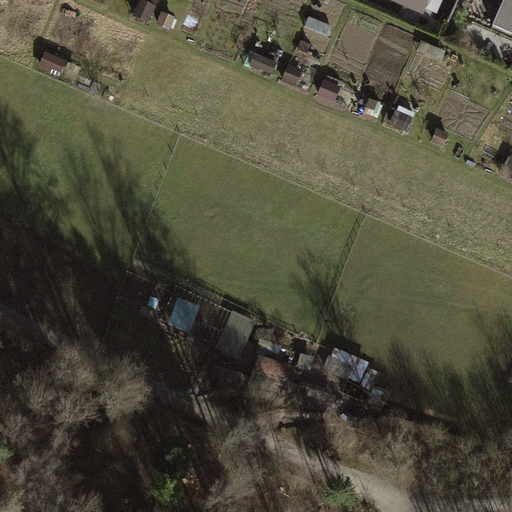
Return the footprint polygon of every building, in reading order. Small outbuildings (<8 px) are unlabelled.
[(424,0),(401,0),(421,9),(424,0)] [(511,0),(505,0),(494,26),(511,32),(511,0)] [(155,6),(141,1),(135,17),(149,23),(155,6)] [(187,11),(171,5),(165,20),(181,26),(187,11)] [(98,21),(86,16),(83,24),(94,29),(98,21)] [(279,37),(263,31),(260,40),(275,46),(279,37)] [(325,56),(312,51),(309,58),(322,63),(325,56)] [(68,60),(48,52),(41,68),(61,77),(68,60)] [(280,65),(258,56),(253,68),(275,76),(280,65)] [(305,71),(290,65),(284,80),(299,86),(305,71)] [(347,78),(331,71),(321,96),(338,102),(347,78)] [(432,83),(407,74),(403,85),(427,94),(432,83)] [(384,99),(374,95),(367,113),(377,117),(384,99)] [(419,111),(402,104),(393,127),(410,134),(419,111)] [(453,135),(437,129),(432,143),(448,149),(453,135)] [(467,162),(484,170),(488,162),(470,154),(467,162)] [(196,306),(180,299),(170,320),(186,327),(196,306)] [(246,341),(223,331),(216,345),(240,356),(246,341)] [(360,358),(336,347),(324,371),(348,383),(360,358)] [(298,369),(262,355),(253,375),(290,390),(298,369)]
